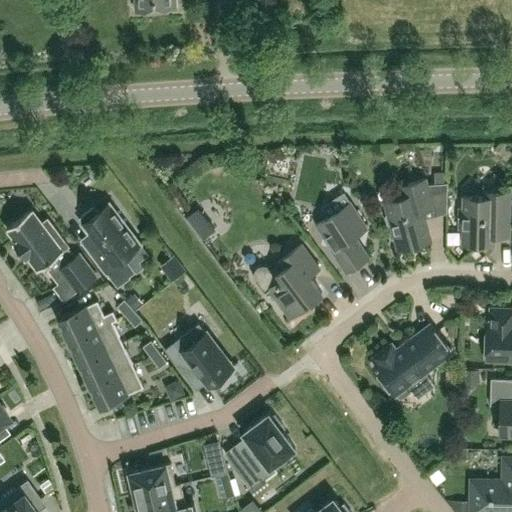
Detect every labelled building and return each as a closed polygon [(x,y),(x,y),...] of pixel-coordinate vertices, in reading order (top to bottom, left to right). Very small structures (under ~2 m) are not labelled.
[(447,182),(428,183),(426,178),(408,183),(411,194),(384,201),(398,249),(431,240),(425,218),(446,212),(447,182)] [(463,242),(487,243),(494,243),(494,235),(509,235),(510,191),(485,191),(485,196),(464,196),(464,207),(460,207),(459,228),(463,228),(463,242)] [(140,243),(109,202),(98,210),(94,205),(79,217),(90,231),(80,239),(107,273),(108,272),(118,286),(130,276),(130,275),(136,270),(124,255),(140,243)] [(367,227),(350,202),(317,223),(333,248),(332,248),(347,271),(368,257),(354,235),(367,227)] [(198,206),(187,215),(203,235),(214,227),(198,206)] [(28,255),(38,268),(57,254),(64,263),(60,266),(77,289),(96,275),(79,253),(74,257),(67,247),(69,246),(47,218),(41,222),(31,209),(7,227),(17,240),(14,242),(25,257),(28,255)] [(441,222),(441,247),(452,247),(452,222),(441,222)] [(310,275),(320,267),(302,243),(277,262),(277,263),(269,269),(267,267),(265,266),(262,266),(259,266),(257,268),(255,270),(254,272),(254,275),(254,277),(255,280),(264,291),(269,288),(290,316),(322,292),(310,275)] [(134,308),(125,298),(117,305),(126,315),(134,308)] [(59,317),(70,340),(117,318),(113,309),(104,313),(97,299),(59,317)] [(143,318),(134,308),(126,315),(135,325),(143,318)] [(511,308),(492,308),(491,323),(488,322),(487,358),(511,358),(511,308)] [(70,340),(80,361),(123,341),(113,320),(117,318),(70,340)] [(233,366),(199,321),(165,348),(183,371),(193,363),(209,384),(213,381),(215,384),(231,372),(229,369),(233,366)] [(395,394),(396,393),(398,396),(402,396),(409,391),(411,386),(409,384),(452,351),(431,322),(396,348),(392,342),(374,355),(378,362),(374,365),(395,394)] [(159,350),(151,339),(143,345),(151,356),(159,350)] [(80,361),(90,383),(133,363),(123,341),(80,361)] [(168,361),(159,350),(151,356),(159,367),(168,361)] [(90,383),(101,406),(144,386),(133,363),(90,383)] [(511,434),(511,378),(491,378),(491,404),(501,404),(500,435),(511,434)] [(57,399),(37,398),(36,412),(57,413),(57,399)] [(0,422),(9,417),(0,404),(0,422)] [(270,466),(295,447),(294,445),(294,446),(282,430),(285,427),(275,413),(271,416),(270,414),(269,412),(244,431),(245,433),(252,441),(229,458),(242,475),(265,458),(269,464),(270,466)] [(511,511),(511,457),(505,457),(505,481),(473,480),(472,511),(511,511)] [(170,462),(130,471),(135,493),(180,482),(175,483),(170,462)] [(26,478),(0,496),(0,500),(8,511),(36,511),(30,504),(40,497),(26,478)] [(154,511),(186,505),(180,482),(135,493),(139,511),(154,511)] [(350,511),(344,503),(340,506),(333,497),(314,511),(311,508),(305,511),(350,511)] [(8,511),(0,500),(0,511),(8,511)]
